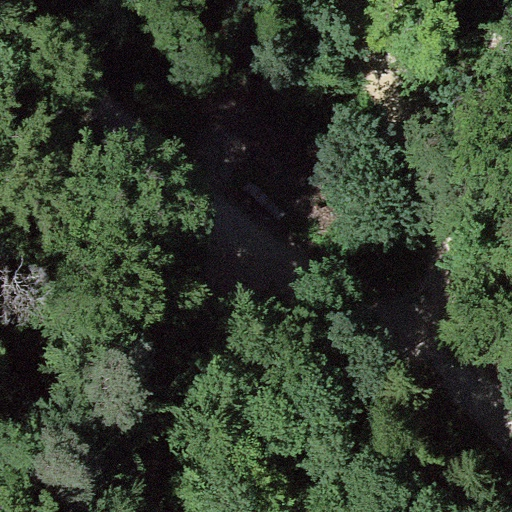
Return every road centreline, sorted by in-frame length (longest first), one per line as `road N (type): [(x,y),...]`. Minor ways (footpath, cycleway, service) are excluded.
road 1 (track): [(511,423),(265,276),(37,77),(0,25)]
road 2 (track): [(348,0),(511,381)]
road 3 (track): [(325,312),(254,352),(203,435),(202,511)]
